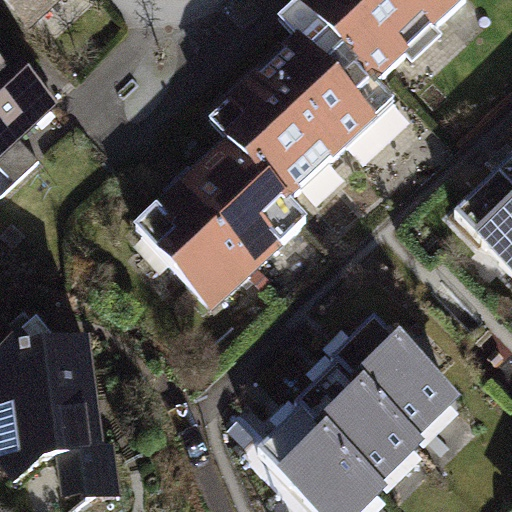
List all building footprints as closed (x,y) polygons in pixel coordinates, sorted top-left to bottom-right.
[(65,0),(0,0),(0,3),(28,34),(65,0)] [(225,147),(133,237),(214,318),(311,225),(294,208),(395,115),(377,95),(468,0),(302,0),(272,30),(290,50),(206,127),(225,147)] [(0,51),(0,160),(58,108),(4,47),(0,51)] [(511,163),(458,221),(511,278),(511,163)] [(302,415),(258,456),(315,511),(372,511),(390,495),(384,488),(428,447),(424,443),(464,403),(375,319),(331,364),(337,370),(296,410),(302,415)] [(39,325),(0,360),(0,468),(13,488),(44,465),(57,462),(67,508),(124,503),(115,448),(104,449),(92,344),(56,348),(39,325)]
